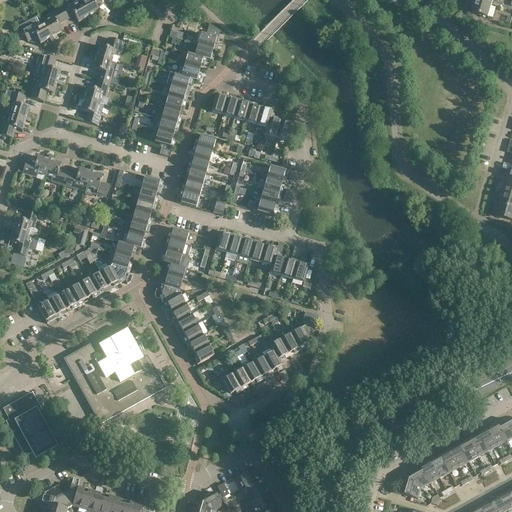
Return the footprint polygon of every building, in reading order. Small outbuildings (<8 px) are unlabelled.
[(105,0),(84,0),(82,3),(91,21),(101,13),(97,5),(99,4),(100,5),(106,2),(105,0)] [(491,6),(473,1),(471,8),(474,8),(472,13),(488,18),(491,6)] [(91,21),(82,3),(73,5),(64,12),(70,23),(73,20),(72,19),(75,17),(79,25),(91,21)] [(70,23),(64,12),(50,17),(52,20),(48,27),(55,41),(64,33),(60,24),(63,23),(64,24),(70,23)] [(55,41),(48,27),(38,30),(36,27),(23,34),(29,45),(36,42),(35,40),(37,39),(42,47),(55,41)] [(168,37),(172,39),(177,40),(178,34),(170,31),(168,37)] [(219,40),(201,34),(200,35),(198,35),(197,35),(196,35),(195,36),(193,44),(197,46),(213,50),(215,51),(217,46),(219,40)] [(99,46),(95,58),(111,63),(113,55),(117,57),(121,43),(109,39),(107,45),(108,46),(107,49),(99,46)] [(213,50),(197,46),(194,57),(205,60),(212,62),(214,56),(211,55),(213,50)] [(187,55),(184,66),(199,71),(201,66),(203,66),(205,60),(194,57),(187,55)] [(43,72),(41,79),(57,83),(60,72),(51,69),(52,66),(54,67),(56,60),(43,57),(39,71),(43,72)] [(111,63),(95,58),(92,69),(101,72),(100,75),(98,75),(96,81),(109,85),(113,71),(109,70),(111,63)] [(174,73),(174,75),(181,77),(192,81),(198,83),(200,76),(198,75),(199,71),(184,66),(179,65),(179,66),(178,70),(176,71),(175,72),(174,73)] [(171,87),(186,91),(189,92),(192,81),(181,77),(174,75),(169,74),(166,85),(171,87)] [(57,83),(41,79),(39,86),(35,85),(31,99),(44,103),(45,96),(44,95),(45,92),(54,95),(57,83)] [(109,85),(96,81),(95,87),(96,88),(95,91),(86,88),(83,100),(99,104),(101,97),(105,98),(109,85)] [(186,91),(171,87),(167,98),(185,103),(187,97),(184,96),(186,91)] [(11,109),(10,116),(25,120),(26,117),(29,109),(20,106),(21,103),(22,103),(24,97),(12,93),(8,107),(11,109)] [(221,98),(216,97),(211,112),(223,116),(228,97),(222,96),(221,98)] [(234,99),(228,97),(223,116),(226,116),(234,119),(238,103),(233,102),(234,99)] [(185,103),(167,98),(164,109),(179,114),(181,109),(184,109),(185,103)] [(103,105),(99,104),(83,100),(80,111),(89,114),(88,117),(86,116),(84,123),(97,127),(101,113),(103,105)] [(243,105),(238,103),(234,119),(245,122),(250,104),(244,102),(243,105)] [(257,106),(250,104),(245,122),(257,125),(261,110),(256,109),(257,106)] [(156,119),(161,120),(179,126),(181,119),(178,118),(179,114),(164,109),(159,108),(156,119)] [(266,111),(261,110),(257,125),(267,128),(268,128),(271,117),(272,117),(273,111),(266,109),(266,111)] [(25,120),(10,116),(8,123),(4,122),(0,134),(0,135),(12,139),(14,132),(12,132),(13,129),(22,131),(25,120)] [(268,128),(267,128),(265,135),(277,139),(281,123),(279,123),(280,120),(271,117),(268,128)] [(179,126),(161,120),(158,132),(173,136),(174,131),(177,132),(179,126)] [(286,125),(281,123),(277,139),(288,142),(293,124),(287,122),(286,125)] [(173,136),(158,132),(154,143),(172,148),(174,142),(172,141),(173,136)] [(223,133),(221,139),(234,143),(236,137),(223,133)] [(215,141),(200,136),(199,141),(196,141),(194,147),(212,152),(215,141)] [(212,152),(194,147),(192,153),(195,154),(194,159),(209,163),(212,152)] [(172,151),(161,148),(160,152),(159,155),(169,158),(172,151)] [(26,162),(25,162),(21,161),(18,173),(22,174),(36,178),(37,175),(44,177),(49,161),(37,157),(35,166),(32,165),(32,164),(26,162)] [(209,163),(194,159),(192,164),(189,163),(187,169),(205,174),(209,163)] [(60,164),(49,161),(44,177),(52,179),(51,182),(64,186),(68,174),(61,172),(61,174),(58,173),(60,164)] [(270,167),(266,179),(281,183),(283,178),(286,179),(288,172),(270,167)] [(74,176),(68,174),(64,186),(78,190),(79,187),(86,189),(91,173),(79,169),(76,178),(73,177),(74,176)] [(205,174),(187,169),(186,176),(189,177),(187,181),(202,186),(205,174)] [(102,176),(91,173),(86,189),(93,191),(92,195),(106,199),(109,186),(103,184),(103,186),(99,185),(102,176)] [(162,183),(144,178),(141,189),(156,194),(158,189),(161,189),(162,183)] [(281,183),(266,179),(263,190),(281,195),(283,189),(280,188),(281,183)] [(202,186),(187,181),(186,187),(183,186),(181,192),(199,197),(202,186)] [(511,184),(507,183),(506,188),(503,187),(501,193),(511,196),(511,184)] [(156,194),(141,189),(138,201),(156,206),(158,199),(155,199),(156,194)] [(281,195),(263,190),(260,201),(275,206),(277,201),(280,202),(280,201),(281,195)] [(199,197),(181,192),(179,198),(182,199),(181,204),(196,208),(199,197)] [(511,196),(501,193),(499,200),(502,201),(501,205),(511,208),(511,196)] [(156,206),(138,201),(135,212),(150,216),(151,211),(154,212),(156,206)] [(275,206),(260,201),(257,213),(275,218),(277,212),(274,211),(275,206)] [(217,202),(213,214),(222,216),(225,205),(217,202)] [(511,208),(501,205),(499,210),(496,210),(495,216),(511,221),(511,208)] [(15,219),(12,231),(32,236),(36,235),(37,231),(34,229),(38,215),(25,212),(23,218),(25,219),(24,222),(15,219)] [(150,216),(135,212),(131,223),(149,228),(151,222),(148,221),(150,216)] [(124,233),(128,234),(143,239),(144,234),(148,234),(149,228),(131,223),(127,222),(124,233)] [(83,246),(88,230),(81,228),(76,244),(83,246)] [(188,233),(173,229),(172,234),(169,233),(167,240),(185,245),(188,233)] [(38,238),(32,236),(12,231),(9,242),(18,245),(17,248),(15,248),(13,254),(26,258),(28,249),(34,251),(38,238)] [(143,239),(128,234),(125,246),(136,249),(143,251),(145,244),(146,244),(143,239)] [(224,236),(219,235),(215,250),(226,254),(231,236),(225,234),(224,236)] [(238,237),(231,236),(226,254),(237,257),(242,242),(237,240),(238,237)] [(212,240),(206,239),(203,250),(209,252),(212,240)] [(191,247),(185,245),(167,240),(165,246),(163,251),(181,256),(187,258),(191,247)] [(247,243),(242,242),(237,257),(249,260),(254,242),(247,240),(247,243)] [(260,244),(254,242),(249,260),(260,263),(264,248),(260,247),(260,244)] [(118,244),(115,255),(130,259),(133,260),(136,249),(125,246),(118,244)] [(70,247),(63,251),(67,257),(73,253),(70,247)] [(269,249),(264,248),(260,263),(271,266),(271,267),(274,255),(275,255),(277,249),(270,247),(269,249)] [(181,256),(163,251),(162,256),(160,263),(167,265),(167,264),(178,267),(181,256)] [(130,259),(115,255),(111,266),(129,271),(131,265),(128,264),(130,259)] [(271,267),(271,266),(269,273),(280,276),(285,261),(280,259),(281,257),(275,255),(274,255),(271,267)] [(290,262),(285,261),(280,276),(291,279),(297,262),(291,260),(290,262)] [(305,264),(297,262),(291,279),(303,283),(308,268),(304,267),(305,264)] [(167,264),(167,265),(165,271),(164,276),(182,281),(187,282),(190,271),(185,269),(178,267),(167,264)] [(129,271),(111,266),(111,267),(110,268),(119,285),(124,282),(126,285),(130,283),(132,277),(128,276),(129,271)] [(119,285),(110,268),(99,274),(107,288),(111,285),(113,288),(119,285)] [(107,288),(99,274),(89,280),(98,296),(104,293),(102,290),(107,288)] [(182,281),(164,276),(162,281),(161,287),(179,292),(182,281)] [(98,296),(89,280),(79,285),(86,299),(91,297),(92,299),(98,296)] [(86,299),(79,285),(69,291),(78,307),(83,304),(82,302),(86,299)] [(179,292),(161,287),(159,292),(155,291),(154,296),(156,300),(159,298),(163,304),(179,295),(179,292)] [(78,307),(69,291),(59,297),(58,297),(68,313),(78,307)] [(56,292),(46,298),(48,302),(57,319),(68,313),(58,297),(59,297),(56,292)] [(185,305),(179,295),(163,304),(166,310),(168,308),(171,313),(185,305)] [(45,298),(35,303),(47,324),(57,319),(48,302),(46,298),(45,298)] [(190,315),(185,305),(171,313),(173,318),(171,319),(174,324),(190,315)] [(316,316),(305,313),(303,320),(309,321),(308,325),(291,335),(300,351),(310,345),(307,340),(314,336),(316,323),(314,322),(316,316)] [(196,326),(190,315),(174,324),(177,330),(180,329),(182,333),(196,326)] [(63,360),(68,368),(100,425),(141,402),(165,389),(147,356),(142,358),(138,349),(139,348),(139,347),(142,353),(144,352),(140,344),(138,345),(137,344),(135,345),(133,340),(137,338),(129,324),(114,332),(117,336),(99,346),(96,341),(63,360)] [(202,336),(196,326),(182,333),(185,338),(182,339),(185,345),(202,336)] [(300,351),(291,335),(281,340),(288,355),(293,352),(294,355),(300,351)] [(208,346),(202,336),(185,345),(189,351),(191,349),(193,354),(208,346)] [(288,355),(281,340),(280,341),(270,346),(273,353),(274,353),(279,363),(280,362),(285,359),(284,357),(288,355)] [(213,356),(208,346),(193,354),(196,358),(194,360),(197,365),(213,356)] [(274,353),(273,353),(263,358),(271,373),(276,370),(277,373),(283,369),(280,362),(279,363),(274,353)] [(271,373),(263,358),(253,364),(262,381),(268,378),(267,375),(271,373)] [(262,381),(253,364),(243,370),(250,384),(255,381),(257,384),(262,381)] [(250,384),(243,370),(233,375),(242,392),(248,389),(246,386),(250,384)] [(242,392),(233,375),(222,381),(230,395),(235,393),(236,395),(242,392)] [(41,410),(32,394),(31,394),(3,410),(9,421),(5,422),(25,457),(32,453),(35,459),(57,447),(51,437),(38,413),(38,412),(41,410)] [(511,438),(511,419),(500,426),(508,441),(511,438)] [(498,423),(494,425),(488,429),(497,446),(508,441),(500,426),(498,423)] [(497,446),(488,429),(478,434),(488,452),(497,446)] [(488,452),(478,434),(468,439),(478,457),(488,452)] [(478,457),(468,439),(459,445),(468,462),(478,457)] [(468,462),(459,445),(449,450),(459,468),(468,462)] [(459,468),(449,450),(440,455),(449,473),(459,468)] [(449,473),(440,455),(430,461),(440,478),(449,473)] [(440,478),(430,461),(419,466),(421,470),(429,484),(440,478)] [(429,484),(421,470),(417,472),(409,476),(421,489),(429,484)] [(236,480),(241,491),(256,482),(250,472),(236,480)] [(421,489),(409,476),(406,480),(402,495),(410,498),(418,499),(419,494),(421,489)] [(69,491),(62,495),(69,508),(72,507),(78,509),(83,491),(83,489),(77,488),(79,481),(73,479),(69,491)] [(261,492),(256,482),(241,491),(247,500),(261,492)] [(223,484),(216,488),(220,494),(222,493),(225,498),(229,496),(223,484)] [(88,511),(94,493),(83,489),(83,491),(78,509),(86,511),(85,511),(88,511)] [(222,507),(214,492),(202,499),(213,511),(222,507)] [(267,502),(261,492),(247,500),(252,510),(267,502)] [(99,511),(105,496),(94,493),(88,511),(99,511)] [(62,495),(55,499),(43,495),(41,502),(48,504),(46,510),(48,510),(48,511),(52,511),(66,511),(67,509),(69,508),(62,495)] [(438,495),(433,498),(439,503),(441,502),(438,495)] [(505,511),(511,509),(504,495),(500,497),(499,496),(494,499),(500,511),(505,511)] [(99,511),(111,511),(115,499),(105,496),(99,511)] [(122,511),(125,502),(115,499),(111,511),(122,511)] [(142,506),(136,505),(135,505),(133,511),(147,511),(151,501),(144,499),(142,506)] [(213,511),(202,499),(198,504),(195,511),(213,511)] [(500,511),(494,499),(488,502),(488,503),(485,505),(488,511),(500,511)] [(122,511),(133,511),(135,505),(136,505),(125,502),(122,511)] [(270,511),(272,511),(267,502),(252,510),(253,511),(270,511)]
